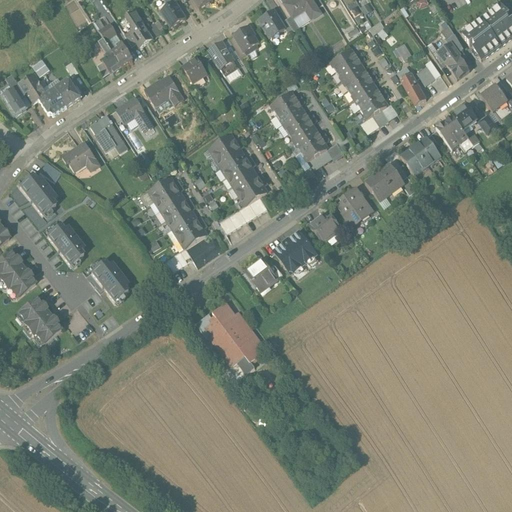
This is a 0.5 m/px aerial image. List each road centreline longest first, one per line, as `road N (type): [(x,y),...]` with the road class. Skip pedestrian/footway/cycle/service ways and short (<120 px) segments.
road 1 (residential): [(511,51),(6,418)]
road 2 (residential): [(253,0),(53,130),(0,185)]
road 3 (tertiary): [(118,511),(6,418)]
